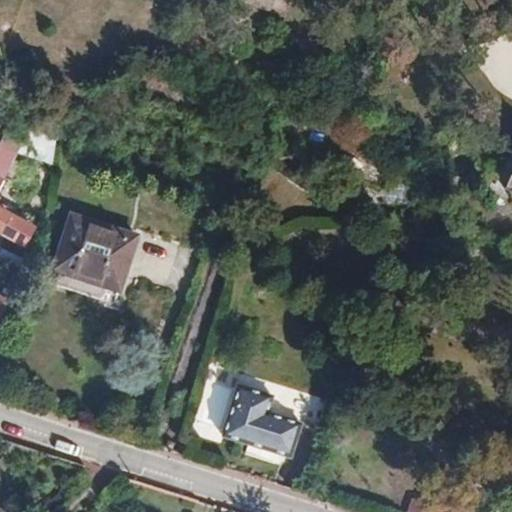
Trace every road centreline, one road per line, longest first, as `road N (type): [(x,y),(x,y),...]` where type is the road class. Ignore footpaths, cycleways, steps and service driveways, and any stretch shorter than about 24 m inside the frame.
road 1 (residential): [(130,457),(292,511)]
road 2 (residential): [(0,416),(130,457)]
